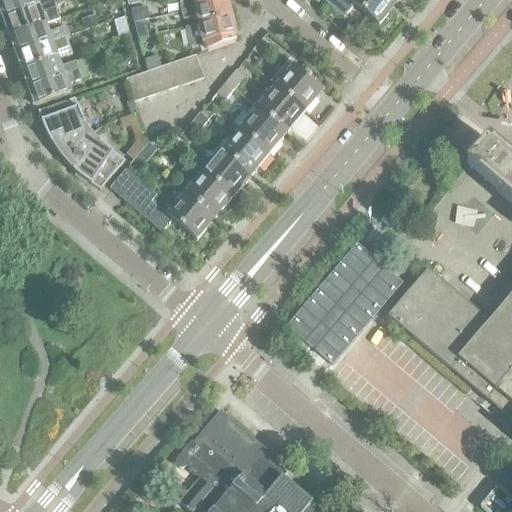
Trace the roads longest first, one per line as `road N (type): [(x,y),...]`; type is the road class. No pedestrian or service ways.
road 1 (residential): [(205,326),(402,104)]
road 2 (residential): [(205,326),(424,511)]
road 3 (residential): [(45,511),(205,326)]
road 4 (residential): [(205,326),(22,174)]
road 5 (residential): [(161,144),(278,7)]
road 6 (residential): [(278,7),(402,104)]
road 7 (residential): [(402,104),(489,0)]
